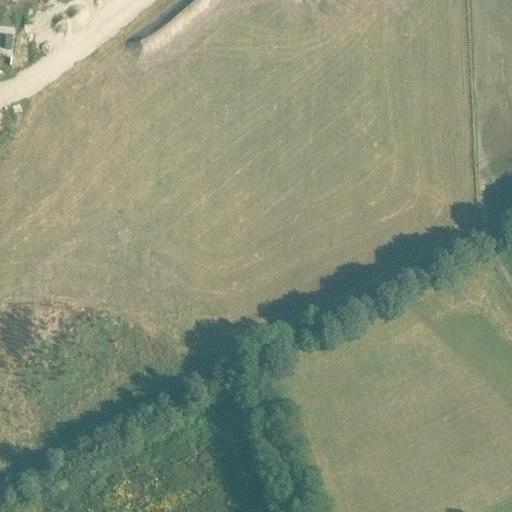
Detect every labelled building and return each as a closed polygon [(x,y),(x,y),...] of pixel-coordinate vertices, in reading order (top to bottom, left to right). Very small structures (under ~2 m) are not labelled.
[(225,0),(221,0),(187,19),(198,39),(202,46),(239,26),(225,0)] [(393,0),(355,0),(348,4),(358,23),(395,4),(393,0)] [(395,4),(358,23),(368,42),(405,23),(395,4)] [(458,11),(447,17),(451,24),(462,18),(458,11)] [(405,23),(368,42),(379,63),(416,43),(405,23)] [(239,26),(202,46),(206,53),(216,73),(253,53),(239,26)] [(198,39),(188,45),(191,52),(202,46),(198,39)] [(202,46),(191,52),(195,59),(206,53),(202,46)] [(253,53),(216,73),(227,92),(230,99),(268,79),(253,53)] [(268,79),(230,99),(234,106),(245,126),(282,106),(268,79)] [(227,92),(216,98),(220,105),(230,99),(227,92)] [(230,99),(220,105),(224,112),(234,106),(230,99)] [(179,309),(138,326),(149,353),(186,338),(190,336),(179,309)] [(220,315),(209,320),(212,327),(223,323),(220,315)] [(223,323),(212,327),(215,335),(226,330),(223,323)] [(149,353),(147,353),(156,374),(195,359),(186,338),(149,353)] [(94,340),(55,340),(55,363),(55,371),(94,371),(94,340)] [(195,359),(156,374),(164,394),(203,379),(195,359)] [(230,360),(219,364),(221,371),(233,368),(230,360)] [(55,363),(37,363),(37,371),(55,371),(55,363)] [(233,368),(221,371),(224,379),(235,375),(233,368)] [(55,371),(37,371),(37,380),(55,380),(55,371)] [(94,371),(55,371),(55,380),(55,401),(94,401),(94,371)] [(203,379),(164,394),(172,415),(211,399),(203,379)] [(211,399),(172,415),(181,436),(219,420),(211,399)] [(94,401),(55,401),(55,423),(55,431),(94,431),(94,401)] [(243,402),(231,406),(234,414),(246,409),(243,402)] [(55,423),(37,423),(37,431),(55,431),(55,423)] [(55,431),(37,431),(37,440),(55,440),(55,431)] [(94,431),(55,431),(55,440),(55,463),(94,463),(94,431)] [(242,437),(223,444),(238,481),(257,473),(242,437)] [(223,444),(206,451),(220,488),(238,481),(223,444)] [(206,451),(188,459),(202,495),(220,488),(206,451)] [(188,459),(170,466),(185,502),(202,495),(188,459)] [(170,466),(152,473),(167,509),(185,502),(170,466)] [(152,473),(133,481),(145,511),(160,511),(167,509),(152,473)] [(259,511),(256,502),(248,506),(250,511),(259,511)]
